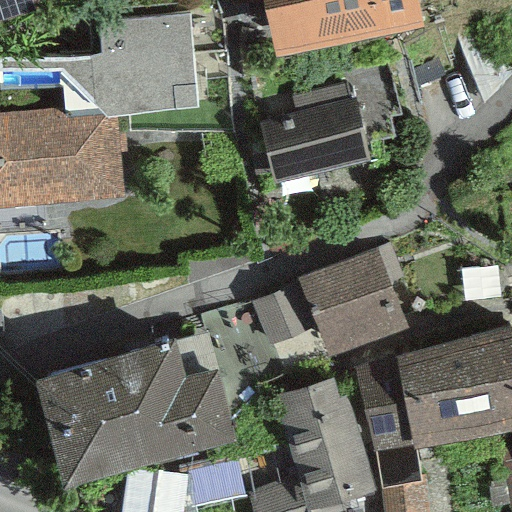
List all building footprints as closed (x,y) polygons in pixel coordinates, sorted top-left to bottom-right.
[(37,0),(0,0),(0,23),(41,10),(39,3),(37,0)] [(261,0),(274,58),(423,27),(417,0),(261,0)] [(88,59),(0,58),(0,89),(61,88),(64,106),(65,119),(117,115),(195,108),(188,13),(98,21),(100,55),(88,59)] [(259,124),(273,185),(369,162),(356,98),(349,99),(346,84),(290,98),(295,114),(259,124)] [(0,209),(124,198),(117,115),(65,119),(64,106),(0,111),(0,209)] [(376,248),(296,279),(298,283),(315,328),(328,359),(407,328),(376,248)] [(315,328),(298,283),(250,302),(268,346),(315,328)] [(511,326),(453,342),(474,437),(511,431),(511,326)] [(474,437),(453,342),(395,357),(411,445),(412,450),(416,450),(474,437)] [(235,445),(216,372),(185,380),(176,345),(32,382),(60,490),(126,473),(141,469),(235,445)] [(411,445),(395,357),(354,367),(373,452),(380,489),(420,485),(416,450),(412,450),(411,445)] [(296,478),(305,511),(374,511),(369,494),(376,491),(347,396),(338,398),(332,377),(271,396),(296,478)] [(511,511),(511,441),(498,444),(510,511),(511,511)] [(234,460),(187,471),(196,508),(243,497),(234,460)] [(182,511),(187,476),(141,469),(126,473),(120,511),(182,511)] [(305,511),(296,478),(246,493),(251,511),(305,511)] [(420,485),(380,489),(382,511),(428,511),(426,484),(420,485)]
